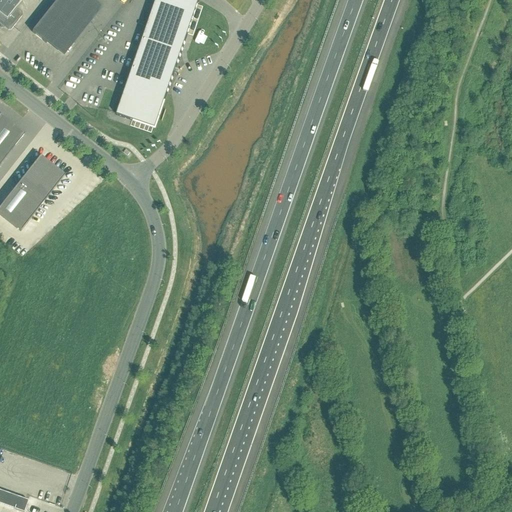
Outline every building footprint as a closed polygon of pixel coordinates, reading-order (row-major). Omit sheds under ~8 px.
[(11,31),(22,17),(21,14),(15,9),(22,0),(0,0),(0,25),(1,29),(4,28),(7,31),(11,31)] [(90,0),(57,0),(32,33),(46,44),(63,58),(74,44),(102,9),(90,0)] [(157,0),(116,116),(154,130),(199,0),(157,0)] [(0,118),(0,167),(24,137),(0,118)] [(64,177),(40,157),(0,207),(0,216),(20,232),(64,177)] [(0,504),(14,510),(18,498),(0,491),(0,504)]
